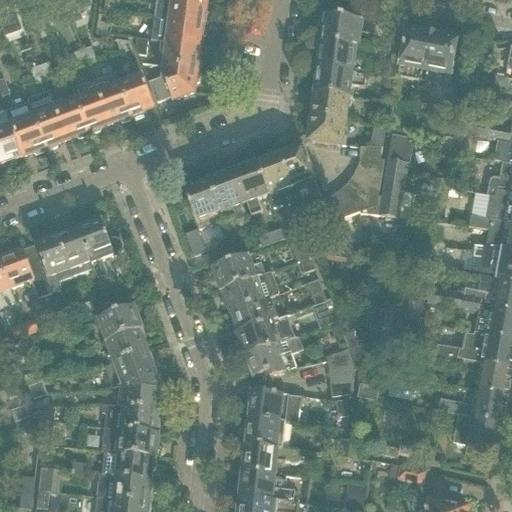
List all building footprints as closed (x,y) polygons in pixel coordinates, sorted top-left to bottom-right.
[(157,0),(155,18),(170,20),(207,25),(208,15),(206,13),(208,2),(189,0),(157,0)] [(105,1),(104,11),(118,13),(119,3),(105,1)] [(0,13),(0,28),(4,39),(5,38),(4,36),(20,30),(11,4),(2,5),(4,12),(0,13)] [(44,16),(31,20),(35,30),(35,29),(37,35),(47,32),(47,30),(45,26),(47,25),(44,16)] [(155,18),(152,42),(156,43),(161,43),(162,43),(166,44),(168,44),(201,49),(202,38),(205,37),(207,25),(170,20),(155,18)] [(325,32),(323,44),(355,49),(356,49),(356,47),(374,49),(376,36),(360,34),(362,20),(352,18),(351,21),(323,18),(321,32),(325,32)] [(402,55),(398,79),(422,84),(424,84),(432,36),(420,34),(419,31),(411,30),(409,32),(407,32),(406,33),(402,55)] [(393,53),(392,54),(402,55),(406,33),(394,31),(390,52),(393,53)] [(444,39),(432,36),(424,84),(448,89),(457,41),(454,41),(453,38),(446,37),(444,39)] [(137,40),(135,50),(138,57),(139,57),(146,58),(148,42),(137,40)] [(129,44),(116,42),(116,43),(121,56),(132,52),(129,44)] [(161,46),(160,54),(165,54),(163,67),(201,72),(202,61),(200,59),(201,49),(168,44),(166,44),(162,43),(161,43),(161,46)] [(321,57),(319,70),(366,76),(368,62),(354,60),(356,49),(355,49),(323,44),(323,47),(320,47),(318,51),(319,56),(321,57)] [(91,49),(83,52),(86,60),(86,61),(87,63),(87,64),(88,67),(97,64),(91,49)] [(83,52),(74,55),(77,63),(78,66),(80,70),(88,67),(87,64),(87,63),(86,61),(86,60),(83,52)] [(392,54),(388,79),(398,80),(398,79),(402,55),(392,54)] [(48,65),(40,68),(43,76),(44,78),(44,79),(45,81),(45,83),(54,80),(48,65)] [(161,82),(150,86),(158,106),(173,100),(174,103),(194,95),(194,96),(196,95),(195,94),(196,85),(199,84),(201,72),(163,67),(161,82)] [(40,68),(31,71),(34,78),(35,82),(37,86),(45,83),(45,81),(44,79),(44,78),(43,76),(40,68)] [(316,92),(316,95),(349,100),(351,86),(364,88),(366,76),(319,70),(318,82),(315,82),(314,92),(316,92)] [(102,83),(95,86),(110,126),(121,122),(123,124),(132,121),(119,85),(116,75),(101,81),(102,83)] [(142,76),(119,85),(132,121),(144,116),(145,113),(155,109),(142,76)] [(495,77),(493,88),(506,91),(508,79),(495,77)] [(388,79),(386,91),(391,91),(396,92),(398,80),(388,79)] [(4,81),(0,83),(0,96),(1,99),(10,96),(4,81)] [(86,85),(72,91),(76,101),(89,137),(100,132),(101,129),(110,126),(95,86),(88,89),(86,85)] [(27,101),(28,104),(46,152),(57,148),(58,145),(67,142),(55,109),(49,93),(27,101)] [(316,95),(313,119),(346,124),(349,100),(316,95)] [(76,101),(55,109),(67,142),(77,138),(80,140),(89,137),(76,101)] [(7,111),(7,114),(24,157),(34,154),(37,156),(46,152),(28,104),(7,111)] [(393,106),(393,117),(422,117),(423,106),(393,106)] [(423,106),(422,117),(456,118),(457,107),(423,106)] [(0,166),(24,157),(19,145),(7,114),(0,116),(0,166)] [(346,124),(313,119),(310,142),(313,144),(343,148),(346,124)] [(461,121),(458,136),(493,142),(495,127),(461,121)] [(511,130),(495,127),(493,142),(499,144),(510,146),(511,138),(511,137),(511,130)] [(360,150),(359,161),(361,161),(380,163),(382,150),(383,150),(386,130),(374,128),(371,150),(360,150)] [(499,144),(495,164),(502,165),(503,165),(511,166),(511,137),(511,138),(510,146),(499,144)] [(392,139),(388,162),(406,165),(410,165),(413,144),(410,143),(411,142),(392,139)] [(301,149),(279,157),(290,189),(314,180),(303,150),(301,149)] [(257,165),(256,165),(268,197),(272,210),(282,206),(277,194),(290,189),(279,157),(257,165)] [(361,161),(359,170),(381,178),(384,164),(380,163),(361,161)] [(388,162),(383,192),(402,194),(406,165),(388,162)] [(245,169),(231,175),(237,191),(241,189),(246,205),(251,218),(262,214),(257,201),(268,197),(256,165),(255,165),(252,164),(245,167),(245,169)] [(491,180),(488,197),(493,198),(495,199),(497,192),(511,194),(511,166),(503,165),(501,179),(495,178),(491,180)] [(359,170),(354,179),(379,195),(381,178),(359,170)] [(210,182),(208,183),(222,223),(234,218),(234,219),(235,221),(236,223),(247,219),(242,206),(246,205),(241,189),(237,191),(231,175),(221,178),(218,176),(211,179),(210,182)] [(428,197),(446,199),(449,180),(430,178),(428,197)] [(354,179),(348,187),(372,210),(376,209),(379,195),(354,179)] [(222,223),(208,183),(197,187),(194,185),(188,188),(186,191),(184,192),(199,232),(222,223)] [(348,187),(339,194),(356,216),(358,215),(372,210),(348,187)] [(372,210),(358,215),(379,217),(381,218),(398,219),(402,194),(383,192),(383,195),(379,195),(376,209),(372,210)] [(470,230),(489,232),(491,222),(507,225),(507,224),(511,224),(511,194),(497,192),(495,199),(492,198),(488,221),(472,218),(470,230)] [(332,199),(341,216),(342,220),(356,216),(339,194),(332,199)] [(341,216),(332,199),(332,198),(322,201),(329,220),(341,216)] [(90,227),(80,230),(96,272),(98,279),(107,276),(102,261),(119,255),(122,251),(123,247),(121,243),(118,240),(113,239),(108,241),(102,222),(100,223),(97,221),(90,223),(90,227)] [(492,233),(489,250),(503,253),(503,251),(511,252),(511,224),(507,224),(507,225),(491,222),(489,232),(492,233)] [(334,223),(309,233),(318,257),(322,258),(338,260),(349,261),(351,261),(354,242),(340,240),(340,232),(334,223)] [(70,271),(73,280),(96,272),(80,230),(71,234),(68,232),(57,236),(70,271)] [(197,230),(184,235),(192,258),(206,253),(197,230)] [(280,230),(257,239),(261,249),(284,241),(280,230)] [(57,236),(47,239),(46,243),(36,247),(54,295),(60,293),(62,289),(60,285),(73,280),(70,271),(57,236)] [(232,249),(235,259),(248,254),(244,244),(232,249)] [(207,255),(211,267),(235,259),(232,249),(231,246),(207,255)] [(36,247),(0,259),(0,263),(10,290),(32,282),(33,287),(33,288),(38,301),(54,295),(36,247)] [(310,256),(292,249),(298,265),(311,260),(310,256)] [(497,277),(497,279),(511,282),(511,252),(503,251),(503,253),(489,250),(487,250),(482,274),(497,277)] [(232,265),(213,272),(221,293),(259,279),(260,279),(262,278),(264,277),(265,277),(261,265),(258,267),(254,256),(232,265)] [(298,265),(302,276),(315,271),(311,260),(298,265)] [(427,260),(426,272),(439,273),(440,262),(427,260)] [(0,263),(0,310),(15,305),(10,290),(0,263)] [(426,272),(424,284),(440,285),(442,273),(439,273),(426,272)] [(264,277),(221,293),(229,315),(265,301),(275,298),(279,296),(271,275),(265,277),(264,277)] [(496,281),(484,279),(482,293),(466,290),(464,297),(463,303),(479,306),(479,308),(511,314),(511,282),(497,279),(496,281)] [(126,287),(104,295),(105,298),(109,307),(130,299),(126,287)] [(430,291),(427,306),(444,309),(447,294),(430,291)] [(322,293),(311,297),(315,307),(326,303),(322,293)] [(447,294),(444,309),(461,312),(463,303),(464,297),(447,294)] [(109,307),(105,298),(91,303),(95,313),(109,307)] [(229,315),(237,336),(278,321),(274,311),(270,313),(265,301),(229,315)] [(463,303),(461,312),(477,315),(479,308),(479,306),(463,303)] [(97,322),(105,343),(141,330),(133,308),(97,322)] [(511,314),(479,308),(477,315),(490,317),(486,338),(511,342),(511,314)] [(69,311),(60,314),(63,325),(76,320),(72,310),(69,311)] [(318,317),(323,329),(335,324),(331,313),(318,317)] [(34,321),(23,325),(27,336),(38,332),(34,321)] [(237,336),(244,357),(285,342),(282,333),(278,334),(274,324),(278,322),(278,321),(237,336)] [(27,336),(23,325),(10,330),(15,341),(27,336)] [(105,343),(114,366),(147,353),(143,344),(145,341),(141,330),(105,343)] [(437,348),(435,362),(463,367),(464,362),(481,366),(511,371),(511,342),(486,338),(474,336),(474,339),(467,337),(464,353),(437,348)] [(286,342),(245,357),(248,368),(246,369),(250,380),(253,379),(253,381),(266,376),(268,382),(286,375),(297,371),(292,357),(303,353),(298,340),(286,344),(286,342)] [(358,349),(348,351),(354,368),(354,369),(354,372),(369,374),(369,373),(373,351),(361,349),(358,349)] [(354,368),(348,351),(328,359),(330,373),(354,369),(354,368)] [(114,366),(104,369),(112,391),(116,390),(117,390),(118,389),(155,375),(151,365),(153,363),(151,355),(147,355),(147,353),(114,366)] [(511,371),(481,366),(475,393),(508,400),(511,377),(511,371)] [(352,383),(354,369),(330,373),(331,386),(352,383)] [(122,399),(121,409),(159,413),(159,412),(162,411),(163,403),(160,401),(161,392),(159,387),(161,384),(159,377),(156,376),(155,375),(118,389),(122,399)] [(42,383),(29,388),(33,401),(47,396),(42,383)] [(351,397),(352,383),(331,386),(333,400),(351,397)] [(360,386),(357,399),(376,403),(379,390),(360,386)] [(17,387),(6,391),(9,401),(21,396),(17,387)] [(249,416),(249,420),(289,424),(298,425),(301,398),(252,393),(250,404),(248,404),(247,416),(249,416)] [(447,416),(458,418),(503,427),(508,400),(475,393),(472,410),(448,406),(447,416)] [(48,400),(35,405),(38,415),(52,410),(48,400)] [(346,403),(336,404),(338,420),(348,419),(346,403)] [(106,415),(105,430),(106,430),(159,436),(161,426),(158,424),(159,413),(121,409),(108,407),(103,407),(102,415),(106,415)] [(25,408),(11,413),(15,425),(29,419),(25,408)] [(38,415),(34,416),(37,424),(54,425),(55,410),(52,410),(38,415)] [(458,418),(453,445),(465,448),(478,450),(497,454),(498,454),(503,427),(458,418)] [(246,443),(246,447),(283,451),(286,451),(289,424),(249,420),(248,431),(245,430),(244,442),(246,443)] [(54,425),(37,424),(38,428),(40,433),(40,439),(52,440),(54,425)] [(106,430),(103,453),(105,453),(157,459),(159,436),(106,430)] [(401,439),(398,456),(433,462),(436,446),(401,439)] [(337,456),(347,458),(350,442),(341,440),(337,456)] [(347,458),(346,460),(357,462),(356,443),(350,442),(347,458)] [(242,460),(241,465),(243,468),(243,473),(274,477),(275,464),(289,465),(291,467),(295,467),(297,466),(298,466),(300,463),(301,461),(302,458),(301,456),(299,454),(286,452),(286,451),(283,451),(246,447),(244,458),(242,460)] [(105,453),(102,477),(151,483),(152,473),(155,472),(157,459),(105,453)] [(73,465),(72,476),(88,478),(89,467),(73,465)] [(396,481),(421,487),(424,474),(399,468),(396,481)] [(42,470),(39,494),(51,496),(54,472),(42,470)] [(239,480),(239,485),(241,488),(240,498),(298,505),(299,497),(294,497),(295,494),(286,493),(287,484),(283,483),(281,480),(274,479),(274,477),(243,473),(242,477),(239,480)] [(99,477),(97,501),(98,501),(150,507),(151,506),(149,504),(152,503),(153,495),(150,493),(151,483),(102,477),(99,477)] [(23,480),(20,511),(24,511),(32,511),(35,481),(23,480)] [(39,494),(37,511),(45,511),(47,511),(50,495),(39,494)] [(297,511),(298,505),(240,498),(239,510),(235,511),(297,511)] [(467,511),(468,511),(415,500),(413,510),(413,511),(467,511)] [(97,501),(95,511),(150,511),(151,510),(149,508),(150,507),(98,501),(97,501)]
